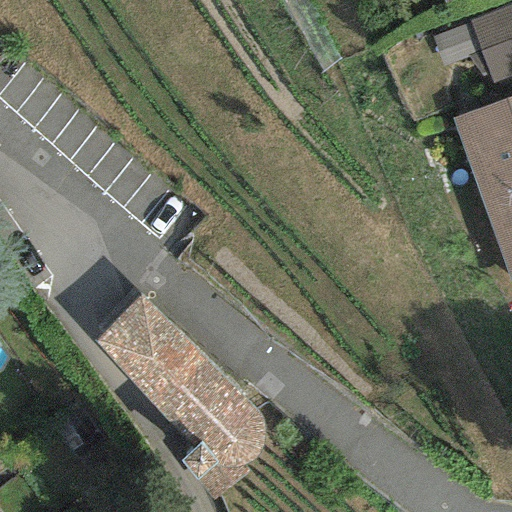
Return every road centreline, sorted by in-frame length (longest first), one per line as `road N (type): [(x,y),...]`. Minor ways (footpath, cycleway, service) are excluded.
road 1 (unclassified): [(459,511),(159,273),(50,211)]
road 2 (residential): [(201,511),(83,330),(50,211)]
